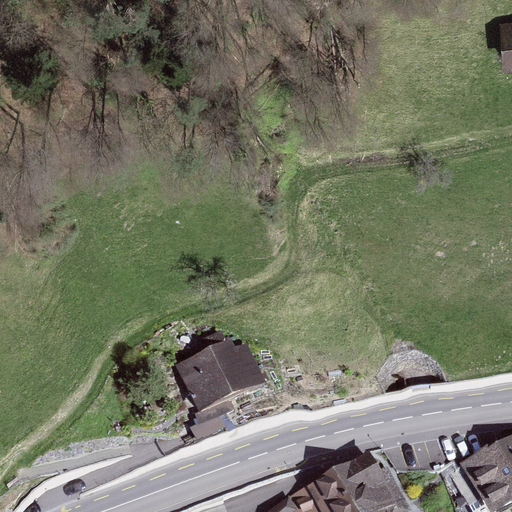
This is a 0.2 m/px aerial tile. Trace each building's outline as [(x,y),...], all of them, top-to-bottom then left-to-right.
[(511,25),(503,26),(506,62),(511,61),(511,25)] [(196,417),(200,426),(219,417),(234,411),(230,402),(261,388),(244,349),(230,355),(227,348),(181,369),(201,414),(196,417)] [(219,417),(200,426),(190,430),(197,447),(226,434),(219,417)] [(485,464),(472,471),(494,511),(497,511),(511,503),(511,448),(497,457),(493,450),(481,457),(485,464)] [(337,475),(331,478),(348,511),(405,511),(392,487),(391,487),(383,472),(376,476),(367,459),(359,464),(358,461),(336,473),(337,475)] [(494,511),(472,471),(454,481),(470,511),(494,511)] [(348,511),(331,478),(292,499),(293,500),(299,511),(348,511)] [(277,511),(298,511),(299,511),(293,500),(277,511)]
